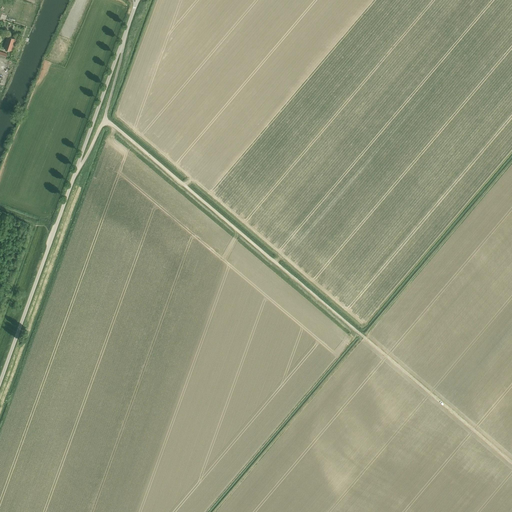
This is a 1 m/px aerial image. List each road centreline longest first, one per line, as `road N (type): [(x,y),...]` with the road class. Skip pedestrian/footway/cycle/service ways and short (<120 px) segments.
road 1 (track): [(511,462),(103,119)]
road 2 (unclassified): [(0,384),(137,0)]
road 3 (track): [(79,165),(106,111),(124,36)]
